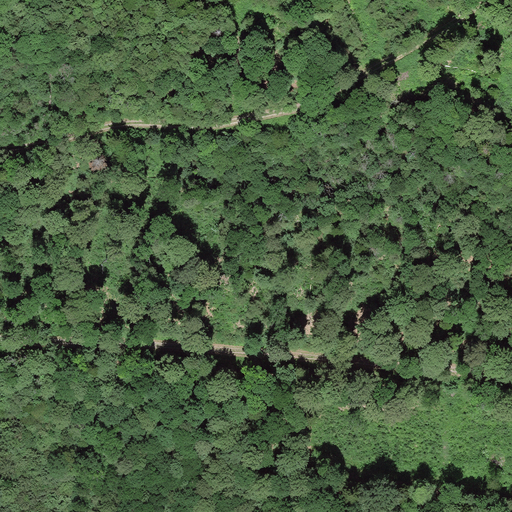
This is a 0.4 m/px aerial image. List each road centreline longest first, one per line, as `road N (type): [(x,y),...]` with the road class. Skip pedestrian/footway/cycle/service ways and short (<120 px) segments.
road 1 (track): [(0,146),(39,147),(113,126),(216,126),(341,92),(494,0)]
road 2 (track): [(0,339),(511,376)]
